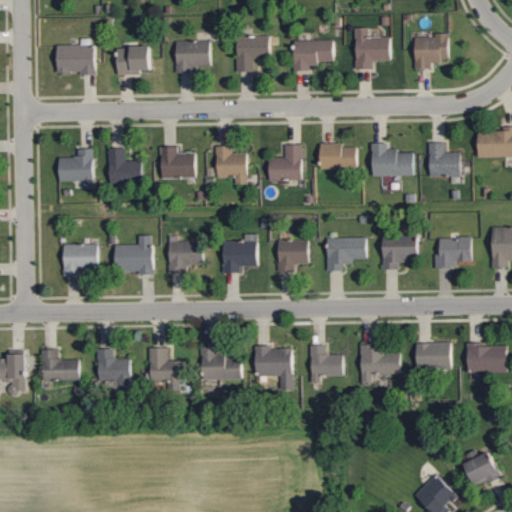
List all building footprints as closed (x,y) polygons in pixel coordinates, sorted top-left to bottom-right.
[(358,69),(373,68),(373,60),(392,60),(392,36),(370,36),(370,27),(357,27),(358,69)] [(451,34),(416,35),(418,68),(433,68),(433,63),(443,63),(443,58),(451,58),(451,34)] [(239,71),(256,71),(256,58),(273,57),(272,35),(238,36),(239,71)] [(296,40),(297,69),(312,69),(311,63),(336,62),(336,39),(296,40)] [(178,41),(178,72),(193,72),(193,65),(213,65),(213,40),(178,41)] [(59,73),(98,73),(97,44),(59,45),(59,73)] [(120,73),(143,73),(143,70),(154,70),(153,46),(119,46),(120,73)] [(481,157),(511,155),(511,126),(504,127),(504,130),(480,131),(481,157)] [(322,168),(359,168),(360,146),(345,146),(345,143),(323,142),(322,168)] [(375,175),(416,175),(415,152),(399,152),(399,149),(390,149),(390,142),(374,142),(375,175)] [(432,176),(463,176),(463,151),(446,151),(446,142),(432,142),(432,176)] [(305,179),(304,144),(287,144),(287,157),(271,158),(271,180),(305,179)] [(218,176),(236,177),(236,183),(249,184),(249,153),(233,152),(233,145),(218,145),(218,176)] [(179,153),(179,146),(163,147),(164,178),(198,177),(197,152),(179,153)] [(111,183),(145,182),(144,160),(127,160),(127,147),(110,148),(111,183)] [(61,181),(85,180),(85,187),(96,187),(96,148),(80,148),(80,156),(61,156),(61,181)] [(510,267),(509,260),(511,260),(511,226),(494,227),(495,267),(510,267)] [(117,244),(118,272),(156,272),(155,235),(140,235),(140,244),(117,244)] [(171,235),(171,274),(188,274),(188,265),(206,264),(205,240),(179,241),(179,235),(171,235)] [(400,269),(401,260),(421,260),(421,235),(385,235),(385,269),(400,269)] [(329,270),(344,270),(344,264),(355,263),(355,259),(369,258),(369,236),(329,237),(329,270)] [(474,236),(442,237),(442,253),(437,254),(437,268),(459,267),(459,261),(475,261),(474,236)] [(312,263),(311,239),(280,240),(281,271),(296,271),(296,263),(312,263)] [(242,266),(261,265),(260,240),(225,241),(225,273),(242,272),(242,266)] [(101,268),(101,243),(66,244),(66,276),(83,275),(83,269),(101,268)] [(419,342),(418,369),(454,369),(454,342),(419,342)] [(470,372),(510,371),(510,345),(485,345),(485,342),(469,342),(470,372)] [(328,344),(313,344),(314,382),(323,382),(323,376),(346,376),(346,354),(328,354),(328,344)] [(362,344),(364,384),(374,384),(374,374),(404,373),(403,350),(377,351),(377,344),(362,344)] [(204,380),(244,378),(244,358),(227,358),(227,353),(219,354),(219,346),(203,347),(204,380)] [(152,382),(170,381),(170,390),(181,390),(181,382),(186,382),(186,360),(169,360),(169,347),(152,347),(152,382)] [(296,347),(257,347),(257,375),(282,375),(281,389),(295,390),(296,347)] [(118,379),(118,391),(133,391),(132,358),(115,358),(115,348),(100,349),(100,380),(118,379)] [(60,349),(45,349),(44,380),(82,380),(82,359),(59,358),(60,349)] [(28,351),(11,351),(11,358),(1,358),(2,379),(11,379),(11,392),(29,392),(28,351)] [(469,461),(477,484),(489,480),(490,483),(505,478),(495,452),(469,461)] [(442,511),(459,494),(437,474),(421,492),(442,511)]
